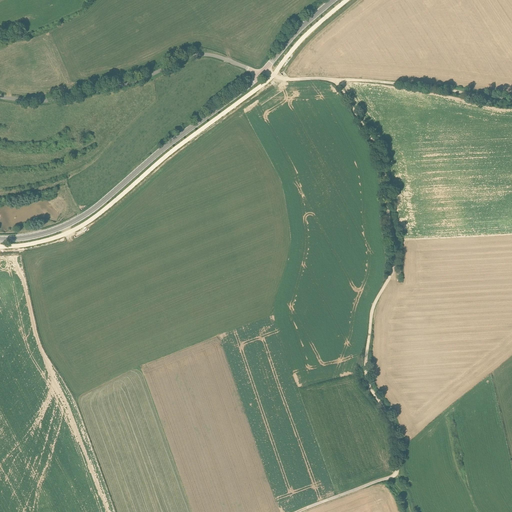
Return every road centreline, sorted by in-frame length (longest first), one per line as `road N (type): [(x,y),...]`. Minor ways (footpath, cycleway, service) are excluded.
road 1 (track): [(387,478),(397,471),(396,445),(367,382),(365,357),(371,313),(395,254),(378,153),(336,79)]
road 2 (tertiary): [(0,238),(77,219),(261,73)]
road 3 (unclassified): [(261,73),(201,54),(138,80),(59,98),(0,96)]
road 4 (unclassified): [(511,100),(261,73)]
